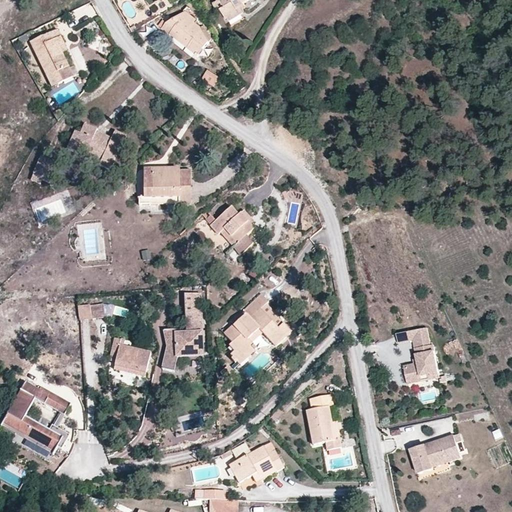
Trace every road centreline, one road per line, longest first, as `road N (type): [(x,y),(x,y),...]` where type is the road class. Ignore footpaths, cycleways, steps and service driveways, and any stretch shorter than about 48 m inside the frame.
road 1 (residential): [(276,154),(323,204),(389,511)]
road 2 (residential): [(102,0),(135,55),(212,112)]
